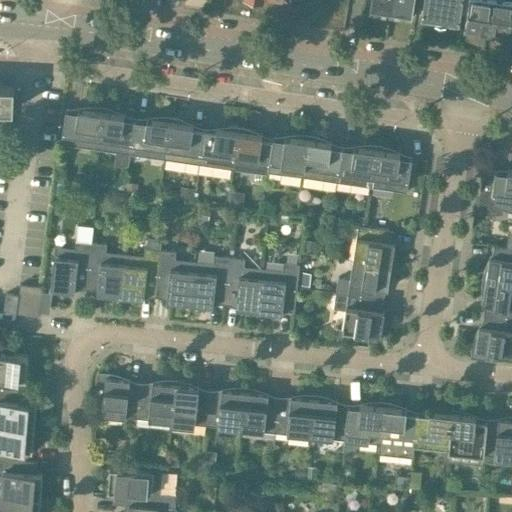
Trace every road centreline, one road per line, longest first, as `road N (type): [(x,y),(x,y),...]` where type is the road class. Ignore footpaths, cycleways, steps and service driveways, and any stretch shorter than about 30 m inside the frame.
road 1 (residential): [(421,368),(113,334),(84,342),(74,366),(79,511)]
road 2 (residential): [(460,124),(44,64)]
road 3 (tertiary): [(465,90),(50,27)]
road 4 (residential): [(421,368),(460,124)]
